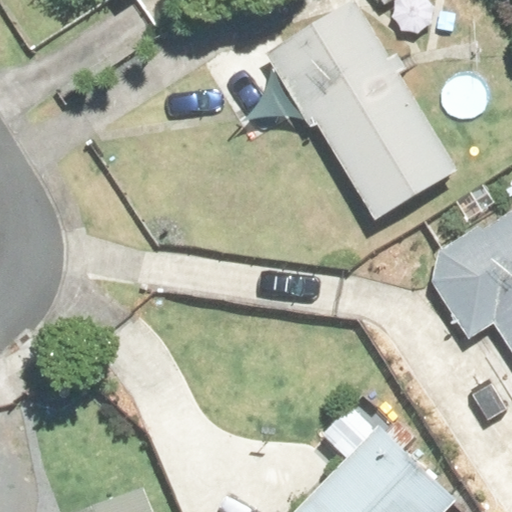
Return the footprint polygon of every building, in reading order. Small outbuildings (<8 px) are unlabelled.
[(127,0),(137,14),(157,0),(127,0)] [(476,175),(372,1),(279,57),(324,131),(331,127),(391,226),(476,175)] [(511,224),(496,236),(489,226),(452,254),(459,264),(437,280),(492,354),(511,339),(511,224)] [(460,511),(468,504),(362,406),(332,438),(357,461),(308,511),(460,511)] [(170,511),(160,487),(99,511),(170,511)]
